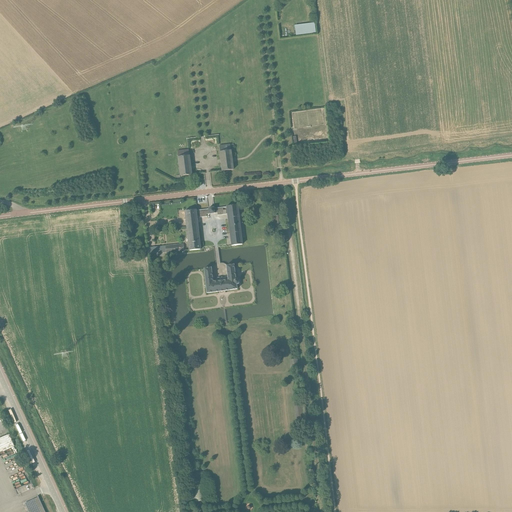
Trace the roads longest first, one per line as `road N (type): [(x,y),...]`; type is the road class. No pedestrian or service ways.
road 1 (tertiary): [(0,216),(511,155)]
road 2 (tertiary): [(62,511),(0,375)]
